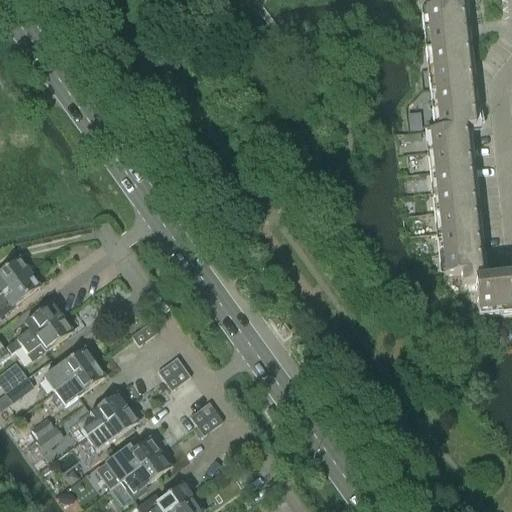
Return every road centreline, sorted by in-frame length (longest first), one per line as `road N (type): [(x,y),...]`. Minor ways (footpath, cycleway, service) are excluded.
road 1 (secondary): [(155,218),(0,0)]
road 2 (residential): [(155,218),(125,241),(122,255),(208,385)]
road 3 (secondary): [(367,511),(252,351)]
road 4 (secondary): [(252,351),(155,218)]
road 5 (residential): [(208,385),(298,511)]
road 6 (residential): [(511,209),(499,101),(511,73)]
